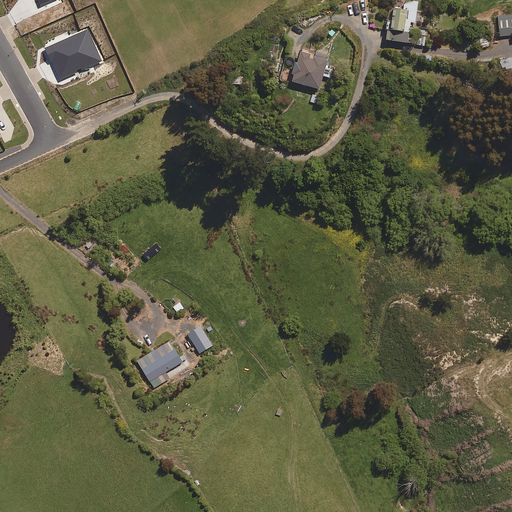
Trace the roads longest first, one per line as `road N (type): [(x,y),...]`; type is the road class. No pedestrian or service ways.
road 1 (unknown): [(170,87),(252,143),(299,148),(337,122),(369,40)]
road 2 (residential): [(50,142),(170,87)]
